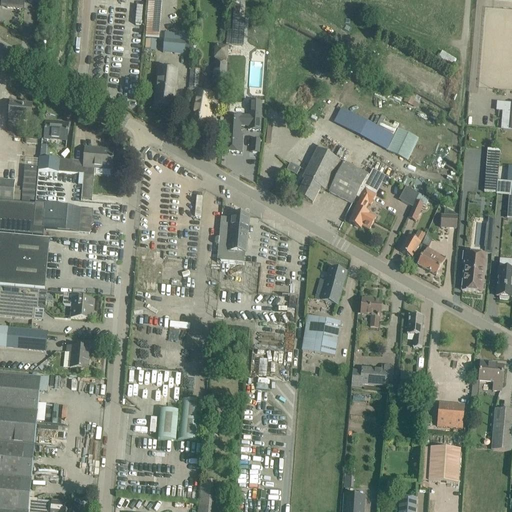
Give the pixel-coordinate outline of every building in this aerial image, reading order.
[(2,0),(2,6),(6,6),(6,8),(24,10),(24,0),(2,0)] [(159,40),(162,0),(147,0),(144,38),(159,40)] [(230,31),(229,46),(243,47),(245,20),(239,20),(240,16),(234,16),(232,31),(230,31)] [(186,35),(184,55),(190,56),(192,32),(186,32),(186,35)] [(184,55),(186,35),(164,33),(163,53),(184,55)] [(215,45),(213,59),(228,60),(229,46),(215,45)] [(227,63),(213,62),(211,84),(225,85),(227,63)] [(173,107),(174,97),(177,70),(158,68),(155,95),(154,105),(173,107)] [(214,94),(198,91),(200,69),(190,68),(188,90),(194,92),(194,94),(189,94),(188,102),(192,103),(190,116),(188,126),(208,130),(210,120),(214,94)] [(223,142),(222,152),(241,153),(242,134),(239,133),(240,127),(243,126),(249,126),(250,127),(250,130),(260,131),(261,121),(262,103),(254,102),(253,117),(249,117),(244,117),(224,116),(223,142)] [(30,121),(31,115),(32,105),(10,103),(8,119),(30,121)] [(511,104),(497,103),(496,111),(502,111),(501,130),(508,130),(511,130),(511,104)] [(337,110),(331,127),(408,158),(417,138),(395,129),(393,133),(337,110)] [(68,126),(46,124),(44,140),(66,141),(68,126)] [(259,153),(260,140),(251,140),(250,153),(259,153)] [(111,170),(113,151),(112,153),(96,152),(96,150),(85,149),(84,167),(81,167),(81,162),(71,161),(70,173),(85,174),(94,175),(94,169),(111,170)] [(369,176),(367,175),(317,150),(302,179),(305,181),(297,196),(312,204),(320,189),(324,191),(325,189),(330,191),(329,193),(352,205),(361,188),(362,188),(372,170),(369,176)] [(70,173),(71,161),(39,159),(38,170),(38,171),(58,172),(60,172),(70,173)] [(24,166),(21,202),(34,203),(37,166),(24,166)] [(486,169),(484,192),(496,193),(498,170),(486,169)] [(376,196),(371,193),(382,175),(372,170),(362,188),(365,190),(356,207),(351,215),(353,215),(348,223),(360,229),(362,227),(369,231),(376,218),(369,215),(369,214),(364,211),(368,205),(370,206),(376,196)] [(83,174),(81,200),(92,201),(94,175),(83,174)] [(0,181),(0,202),(13,204),(15,183),(0,181)] [(405,187),(398,200),(412,208),(417,194),(405,187)] [(419,195),(415,202),(407,219),(415,222),(423,206),(425,207),(428,200),(419,195)] [(0,234),(43,238),(43,230),(45,208),(35,207),(0,204),(0,234)] [(43,230),(89,234),(92,211),(45,208),(43,230)] [(215,239),(214,244),(216,245),(218,246),(218,251),(217,264),(244,266),(245,255),(246,255),(247,238),(249,217),(231,215),(231,219),(221,218),(220,228),(219,238),(216,238),(215,239)] [(456,229),(456,217),(441,216),(441,228),(456,229)] [(412,259),(417,250),(420,244),(424,235),(418,232),(414,240),(408,237),(399,252),(412,259)] [(50,241),(40,240),(0,236),(0,286),(45,291),(50,241)] [(427,248),(423,255),(422,257),(417,266),(436,276),(441,268),(446,258),(427,248)] [(462,291),(481,293),(486,255),(464,254),(463,264),(465,264),(462,291)] [(136,298),(136,303),(159,305),(159,297),(163,297),(164,286),(158,285),(159,266),(153,265),(154,259),(138,258),(135,289),(144,290),(144,298),(136,298)] [(499,269),(497,297),(500,297),(499,299),(508,300),(509,298),(511,298),(511,287),(511,260),(500,259),(499,269)] [(337,307),(344,283),(347,273),(329,268),(325,282),(320,280),(317,290),(314,300),(337,307)] [(265,272),(264,287),(273,288),(275,273),(265,272)] [(46,301),(46,295),(46,293),(33,291),(0,288),(0,317),(34,320),(41,320),(43,319),(43,311),(45,311),(45,306),(48,306),(48,302),(46,301)] [(83,296),(46,293),(46,295),(63,297),(62,305),(64,307),(71,308),(70,319),(86,321),(86,318),(92,318),(93,314),(92,314),(92,310),(93,310),(94,301),(82,300),(83,296)] [(379,317),(380,313),(381,303),(362,301),(361,311),(361,315),(371,316),(370,328),(378,328),(379,316),(379,317)] [(422,329),(423,318),(409,316),(407,335),(415,336),(414,348),(422,349),(424,329),(422,329)] [(301,352),(334,358),(340,323),(307,317),(301,352)] [(0,348),(6,349),(35,352),(45,353),(47,333),(37,332),(8,329),(8,328),(0,327),(0,348)] [(90,349),(72,347),(67,347),(67,353),(71,353),(70,369),(88,371),(90,349)] [(501,393),(502,377),(503,367),(489,366),(489,364),(480,363),(479,373),(478,382),(493,384),(492,392),(501,393)] [(352,381),(351,387),(352,387),(361,388),(361,386),(391,388),(392,367),(381,366),(381,369),(363,368),(362,371),(353,370),(352,381)] [(401,372),(399,392),(414,393),(416,374),(401,372)] [(0,374),(0,443),(34,446),(40,378),(0,374)] [(420,397),(414,402),(419,408),(425,404),(420,397)] [(183,399),(179,439),(197,440),(201,400),(183,399)] [(464,406),(439,404),(437,427),(462,429),(464,406)] [(161,410),(158,440),(175,442),(178,412),(161,410)] [(511,453),(511,412),(495,411),(491,452),(511,453)] [(97,471),(99,439),(90,438),(89,445),(92,446),(92,450),(88,450),(87,471),(97,471)] [(0,511),(51,511),(51,507),(37,506),(37,500),(29,499),(34,446),(0,443),(0,511)] [(460,451),(431,449),(429,482),(458,484),(460,451)] [(343,487),(351,487),(352,474),(343,474),(343,487)] [(143,477),(130,475),(127,491),(141,493),(143,477)] [(362,511),(364,497),(345,495),(343,511),(362,511)] [(415,511),(417,500),(400,498),(399,511),(415,511)] [(51,507),(51,511),(67,511),(68,504),(52,502),(51,507)]
